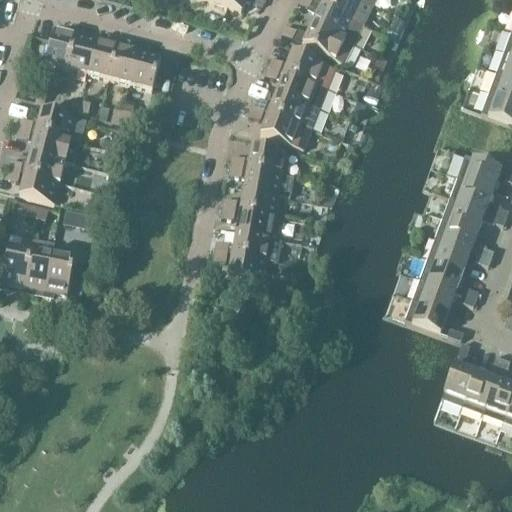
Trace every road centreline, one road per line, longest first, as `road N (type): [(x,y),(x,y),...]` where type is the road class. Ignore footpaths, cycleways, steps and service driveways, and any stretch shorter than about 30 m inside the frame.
road 1 (residential): [(258,60),(32,2)]
road 2 (residential): [(192,276),(213,160),(258,60)]
road 3 (residential): [(0,128),(32,2)]
road 4 (residential): [(511,348),(480,335),(511,249)]
